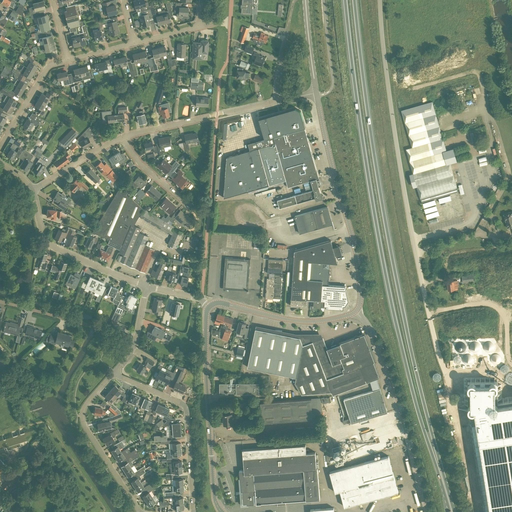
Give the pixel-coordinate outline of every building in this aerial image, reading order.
[(150,9),(153,5),(151,6),(151,5),(149,5),(148,2),(144,3),(143,0),(138,0),(133,1),(134,9),(140,8),(140,11),(150,9)] [(242,8),(241,14),(252,14),(253,8),(254,6),(253,6),(253,0),(242,0),(242,4),(242,8)] [(30,15),(39,13),(38,10),(45,8),(43,1),(34,3),(34,6),(28,8),(30,15)] [(103,8),(105,16),(117,13),(115,5),(111,6),(110,2),(102,4),(103,8)] [(187,15),(188,8),(181,8),(181,3),(175,2),(174,13),(176,13),(176,16),(183,17),(183,15),(187,15)] [(22,8),(23,5),(20,3),(15,12),(24,17),(22,8)] [(66,18),(79,15),(80,15),(78,8),(79,8),(78,4),(70,6),(71,10),(65,12),(66,18)] [(148,18),(152,17),(152,16),(150,9),(140,11),(141,16),(139,16),(142,27),(150,25),(148,18)] [(164,23),(170,22),(168,10),(165,11),(164,9),(161,10),(164,23)] [(12,21),(16,16),(17,13),(12,10),(8,18),(12,21)] [(159,16),(156,17),(158,25),(164,23),(161,10),(158,11),(159,16)] [(38,24),(48,22),(47,22),(45,15),(40,17),(39,13),(30,15),(31,19),(36,18),(38,24)] [(75,27),(76,27),(83,25),(82,21),(80,22),(79,15),(66,18),(68,26),(74,24),(75,27)] [(101,20),(103,25),(107,24),(110,35),(113,34),(113,35),(114,36),(117,35),(117,34),(117,33),(119,33),(118,29),(117,29),(115,22),(116,22),(116,21),(112,22),(111,18),(101,20)] [(103,25),(101,20),(98,21),(99,25),(92,27),(93,32),(91,32),(92,37),(94,37),(95,41),(102,39),(101,35),(105,34),(103,25)] [(35,36),(45,34),(44,30),(50,29),(48,22),(38,24),(38,25),(39,25),(41,30),(36,31),(37,32),(31,34),(32,36),(35,36)] [(244,43),(249,28),(242,26),(240,31),(242,32),(239,41),(244,43)] [(78,39),(80,45),(85,44),(85,40),(89,39),(87,32),(77,35),(78,39)] [(268,37),(264,35),(264,34),(261,33),(260,36),(254,33),(253,38),(266,43),(268,37)] [(43,45),(53,42),(52,43),(51,36),(46,37),(45,34),(35,36),(36,39),(39,38),(39,41),(42,41),(43,45)] [(74,47),(80,45),(78,39),(77,35),(71,36),(72,39),(74,47)] [(53,42),(43,45),(44,45),(46,52),(55,49),(53,42)] [(207,53),(207,42),(201,42),(201,44),(198,44),(198,43),(193,43),(192,59),(197,59),(197,57),(202,57),(202,53),(207,53)] [(185,58),(186,44),(177,44),(176,57),(185,58)] [(252,54),(254,47),(246,45),(244,51),(252,54)] [(158,48),(158,49),(160,56),(161,57),(161,60),(164,59),(163,55),(166,55),(166,52),(165,51),(164,47),(158,48)] [(157,49),(152,50),(153,53),(154,57),(154,58),(160,56),(158,49),(158,48),(157,49)] [(152,64),(150,58),(147,59),(145,52),(139,54),(141,63),(141,61),(147,60),(148,66),(149,66),(150,71),(154,71),(152,64)] [(264,62),(265,58),(258,55),(259,54),(254,52),(253,56),(256,57),(254,64),(255,64),(257,65),(258,65),(262,66),(263,62),(264,62)] [(27,68),(34,72),(37,66),(32,63),(34,60),(27,56),(22,53),(21,56),(26,59),(25,60),(30,63),(27,68)] [(140,63),(141,63),(139,54),(132,55),(134,63),(131,64),(133,70),(134,76),(138,75),(135,63),(139,62),(140,63)] [(126,57),(119,58),(121,66),(128,65),(127,63),(126,57)] [(119,58),(113,60),(115,68),(121,66),(119,58)] [(239,66),(248,69),(250,64),(241,61),(239,66)] [(107,66),(106,62),(94,64),(96,71),(107,68),(109,76),(114,75),(111,65),(107,66)] [(0,73),(0,74),(3,77),(6,78),(8,76),(12,69),(5,65),(0,73)] [(27,68),(24,66),(21,69),(20,69),(19,70),(14,67),(11,71),(14,73),(14,72),(14,73),(23,78),(25,79),(26,76),(30,78),(34,72),(27,68)] [(80,68),(83,80),(93,77),(93,74),(89,75),(87,67),(80,68)] [(73,82),(83,80),(80,68),(73,70),(75,78),(72,79),(73,83),(73,82)] [(73,83),(72,79),(71,75),(68,76),(66,71),(57,74),(58,80),(62,79),(64,85),(73,83)] [(16,81),(14,84),(23,90),(27,84),(26,84),(21,81),(23,78),(14,73),(14,74),(14,76),(15,76),(14,77),(15,78),(15,80),(17,80),(16,81)] [(262,84),(264,78),(255,74),(253,80),(262,84)] [(13,95),(15,92),(20,95),(23,90),(14,84),(12,88),(11,89),(9,88),(7,92),(8,92),(13,95)] [(160,103),(165,89),(160,88),(155,102),(160,103)] [(39,100),(46,104),(49,98),(52,100),(53,96),(47,93),(45,96),(42,94),(39,100)] [(6,103),(13,107),(17,101),(9,97),(6,95),(3,101),(6,103)] [(207,106),(208,98),(196,97),(195,105),(207,106)] [(101,109),(103,106),(100,104),(101,102),(94,98),(91,103),(101,109)] [(42,110),(46,104),(39,100),(35,106),(38,108),(36,111),(43,115),(45,111),(42,110)] [(159,107),(158,107),(160,115),(162,114),(163,118),(170,116),(169,112),(171,112),(169,102),(159,105),(159,107)] [(435,102),(404,109),(413,147),(408,148),(414,174),(416,173),(417,178),(413,179),(414,186),(419,185),(422,198),(458,190),(456,179),(426,186),(423,176),(421,176),(419,171),(459,162),(455,148),(446,150),(435,102)] [(10,112),(13,107),(6,103),(3,108),(10,112)] [(115,115),(116,121),(117,121),(124,120),(123,114),(123,111),(127,111),(127,106),(118,107),(118,112),(120,112),(120,114),(115,115)] [(227,157),(224,198),(245,192),(269,185),(276,209),(279,208),(316,198),(316,200),(325,197),(321,193),(320,193),(320,192),(319,188),(319,187),(321,186),(319,179),(317,180),(316,179),(319,178),(318,177),(318,176),(313,157),(312,155),(308,143),(308,140),(304,127),(305,127),(300,111),(295,108),(259,118),(264,139),(255,141),(248,143),(250,150),(227,157)] [(116,121),(115,115),(112,115),(111,110),(101,111),(103,122),(108,121),(108,122),(116,121)] [(143,114),(142,111),(139,112),(139,115),(137,116),(139,124),(146,122),(144,114),(143,114)] [(40,125),(43,120),(38,117),(36,121),(33,119),(31,122),(28,120),(24,127),(30,131),(34,125),(37,127),(39,125),(40,125)] [(91,125),(82,134),(86,139),(80,142),(84,149),(91,144),(88,139),(91,137),(90,133),(93,131),(91,125)] [(66,146),(78,133),(73,128),(65,137),(67,139),(63,143),(66,146)] [(198,141),(196,133),(189,135),(189,134),(184,135),(185,142),(178,143),(179,145),(184,151),(189,150),(187,143),(198,141)] [(164,152),(163,147),(171,146),(168,137),(168,138),(162,139),(162,138),(158,139),(159,146),(157,146),(160,156),(164,152)] [(11,158),(13,154),(15,155),(17,152),(16,151),(19,147),(21,143),(17,141),(16,141),(14,144),(13,144),(10,148),(11,149),(7,156),(7,157),(10,158),(11,158)] [(153,146),(152,142),(144,144),(145,149),(153,147),(155,153),(158,152),(156,145),(153,146)] [(39,158),(44,150),(41,149),(37,146),(35,150),(36,150),(33,155),(39,158)] [(19,158),(24,150),(19,147),(16,151),(17,152),(15,155),(13,154),(11,158),(12,159),(13,159),(15,160),(17,157),(19,158)] [(24,150),(19,158),(19,159),(20,158),(23,160),(20,166),(27,171),(32,163),(29,161),(33,156),(24,150)] [(114,155),(118,161),(120,164),(128,159),(126,157),(125,157),(123,153),(121,154),(119,152),(114,155)] [(59,169),(69,161),(67,158),(70,156),(67,153),(65,155),(60,159),(55,164),(59,169)] [(114,163),(118,161),(114,155),(109,158),(111,163),(110,163),(113,168),(116,166),(114,163)] [(39,175),(43,170),(45,166),(43,165),(45,162),(39,158),(37,162),(39,163),(34,172),(39,175)] [(169,169),(171,166),(163,160),(158,166),(161,169),(160,170),(165,174),(169,169)] [(173,164),(171,166),(175,170),(180,164),(176,161),(174,165),(173,164)] [(110,173),(108,171),(106,168),(101,162),(96,166),(104,175),(105,174),(107,175),(106,175),(112,182),(114,180),(116,182),(119,178),(112,171),(110,173)] [(96,180),(99,178),(96,175),(97,175),(90,168),(86,173),(92,179),(94,178),(96,180)] [(187,188),(191,184),(181,176),(183,174),(179,170),(174,176),(172,179),(174,181),(176,183),(175,184),(176,184),(178,186),(179,185),(182,188),(184,185),(187,188)] [(146,182),(140,177),(137,181),(135,180),(131,184),(135,188),(137,185),(140,188),(146,182)] [(79,181),(77,178),(72,183),(72,184),(69,187),(74,192),(81,185),(86,190),(88,188),(80,180),(79,181)] [(156,200),(161,194),(151,186),(146,192),(149,194),(148,195),(150,197),(151,196),(156,200)] [(93,232),(110,239),(118,242),(123,244),(119,252),(124,255),(121,262),(144,272),(154,249),(145,246),(149,237),(139,232),(140,229),(132,225),(143,208),(119,188),(107,208),(93,232)] [(137,197),(142,191),(140,188),(134,195),(137,197)] [(142,191),(137,197),(134,200),(137,203),(145,193),(142,191)] [(53,194),(54,198),(53,199),(60,203),(58,206),(65,210),(68,205),(65,203),(67,198),(65,196),(66,195),(62,192),(61,194),(57,192),(57,193),(53,194)] [(169,214),(176,207),(166,198),(160,204),(166,209),(165,211),(169,214)] [(300,233),(332,224),(327,207),(295,216),(300,233)] [(55,219),(56,210),(48,209),(47,216),(51,217),(51,218),(55,219)] [(167,222),(161,218),(160,219),(144,209),(139,217),(168,234),(168,233),(171,235),(167,244),(176,248),(183,232),(174,229),(175,227),(171,224),(167,222)] [(167,222),(171,224),(172,223),(175,219),(179,222),(179,221),(187,228),(193,221),(186,215),(185,215),(183,214),(183,213),(180,210),(177,214),(175,213),(171,217),(167,222)] [(94,229),(96,226),(90,220),(87,225),(94,229)] [(66,235),(69,229),(66,228),(64,231),(59,229),(55,239),(60,241),(63,234),(66,235)] [(69,229),(66,235),(69,237),(66,244),(72,246),(76,236),(73,235),(75,232),(69,229)] [(95,243),(97,238),(91,236),(90,239),(88,238),(85,246),(90,248),(92,242),(95,243)] [(263,249),(264,236),(255,236),(254,248),(263,249)] [(115,247),(118,242),(110,239),(108,244),(115,247)] [(294,255),(309,256),(309,262),(329,263),(338,263),(336,256),(342,254),(339,245),(333,247),(331,240),(294,251),(294,255)] [(112,254),(114,248),(109,246),(107,252),(101,249),(98,257),(109,261),(112,254)] [(48,262),(44,261),(47,254),(40,252),(38,259),(39,259),(38,264),(37,267),(41,268),(45,270),(48,262)] [(323,285),(327,285),(329,263),(309,262),(309,256),(294,255),(292,286),(322,288),(322,285),(323,285),(323,284),(323,285)] [(257,275),(258,270),(249,270),(250,260),(225,258),(223,289),(248,291),(249,275),(257,275)] [(282,274),(283,260),(268,259),(268,273),(282,274)] [(64,271),(67,264),(61,261),(60,264),(59,264),(58,267),(52,265),(50,270),(59,274),(61,269),(64,271)] [(162,269),(164,263),(161,262),(158,267),(156,271),(153,270),(151,274),(159,278),(163,270),(162,269)] [(186,285),(189,272),(187,272),(189,267),(183,266),(183,264),(181,263),(180,269),(183,269),(182,272),(183,272),(180,283),(186,285)] [(173,282),(175,273),(176,269),(169,265),(167,270),(170,271),(167,280),(168,280),(168,282),(172,283),(173,282)] [(79,278),(80,275),(76,273),(75,276),(70,274),(67,281),(76,286),(79,278)] [(273,297),(273,300),(279,301),(281,299),(281,298),(282,280),(282,277),(279,277),(280,275),(275,275),(275,277),(273,297)] [(92,291),(93,288),(96,280),(90,277),(87,283),(85,288),(89,290),(92,291)] [(273,297),(275,277),(272,277),(272,279),(267,279),(266,299),(273,300),(273,297)] [(93,288),(95,289),(94,292),(102,295),(106,287),(102,285),(103,283),(96,280),(93,288)] [(460,280),(449,280),(449,287),(452,288),(452,290),(460,290),(460,280)] [(342,307),(342,309),(343,309),(344,306),(345,306),(349,301),(346,289),(347,289),(346,288),(345,286),(327,285),(323,285),(323,284),(323,285),(322,285),(322,288),(322,296),(329,296),(328,299),(328,306),(328,308),(329,308),(329,306),(342,307)] [(114,288),(111,286),(110,288),(107,288),(106,289),(105,290),(102,297),(104,295),(105,295),(106,295),(107,294),(109,295),(114,297),(113,299),(117,300),(119,295),(116,294),(118,289),(115,287),(114,288)] [(322,296),(322,288),(292,286),(291,298),(290,305),(301,306),(301,307),(306,307),(306,300),(306,299),(314,300),(321,300),(322,296)] [(126,304),(132,307),(133,304),(136,298),(132,296),(131,295),(130,295),(129,294),(127,293),(124,299),(122,298),(117,308),(123,310),(126,304)] [(314,300),(313,307),(319,307),(321,308),(321,307),(324,307),(325,306),(328,306),(328,299),(329,296),(322,296),(321,300),(314,300)] [(162,315),(163,311),(161,311),(161,310),(160,310),(161,300),(154,298),(152,310),(155,310),(154,314),(162,315)] [(173,302),(170,313),(178,315),(181,303),(173,302)] [(114,328),(120,314),(115,312),(111,321),(112,321),(110,327),(114,328)] [(223,324),(225,317),(218,314),(215,323),(220,325),(220,323),(223,324)] [(225,317),(223,324),(224,324),(223,328),(226,329),(223,340),(228,342),(232,331),(228,329),(229,328),(231,329),(234,319),(225,317)] [(19,318),(17,324),(10,322),(10,323),(6,322),(4,329),(3,331),(11,333),(17,335),(18,335),(18,333),(19,332),(20,328),(21,328),(23,322),(24,319),(19,318)] [(246,324),(245,323),(245,322),(241,321),(240,322),(239,322),(237,332),(237,333),(243,335),(243,338),(246,338),(249,329),(245,328),(246,324)] [(37,330),(34,329),(30,328),(31,326),(27,325),(25,332),(29,334),(28,335),(29,335),(28,337),(34,339),(34,336),(39,338),(41,331),(37,330)] [(171,335),(155,326),(152,332),(147,331),(146,337),(154,341),(157,336),(161,338),(162,337),(163,338),(168,340),(171,335)] [(303,345),(300,338),(255,329),(247,367),(296,377),(295,382),(302,394),(332,391),(333,394),(379,377),(374,362),(375,361),(364,334),(340,343),(327,348),(323,338),(303,345)] [(68,335),(65,334),(58,331),(57,335),(51,333),(48,342),(55,344),(56,342),(63,344),(62,347),(67,349),(68,346),(72,347),(74,341),(70,340),(71,335),(72,336),(73,335),(68,334),(68,335)] [(39,355),(48,346),(44,343),(35,352),(39,355)] [(244,356),(245,351),(244,350),(245,348),(238,346),(236,356),(237,356),(236,358),(242,359),(243,355),(244,356)] [(0,370),(8,363),(1,355),(4,352),(0,347),(0,370)] [(152,366),(154,362),(147,358),(145,361),(146,362),(144,365),(140,363),(136,371),(142,374),(146,367),(148,363),(152,366)] [(183,370),(184,368),(184,367),(180,365),(179,368),(178,368),(173,380),(179,382),(184,371),(183,370)] [(165,373),(161,371),(162,368),(159,366),(156,372),(158,373),(155,380),(160,383),(165,373)] [(165,373),(160,383),(166,386),(170,379),(172,380),(175,374),(167,370),(165,373)] [(182,393),(185,386),(176,382),(172,389),(182,393)] [(237,384),(228,384),(220,384),(220,393),(228,393),(237,393),(259,393),(259,384),(237,384)] [(483,386),(470,387),(469,415),(486,511),(511,511),(511,406),(497,408),(495,384),(483,386)] [(110,391),(116,396),(118,394),(123,395),(125,391),(120,386),(118,388),(115,385),(110,391)] [(350,418),(343,421),(344,424),(349,422),(350,424),(351,423),(384,413),(387,412),(384,401),(380,388),(373,390),(344,399),(346,408),(348,414),(350,418)] [(111,401),(116,396),(110,391),(105,396),(108,400),(106,402),(111,406),(113,403),(111,401)] [(135,404),(139,396),(132,393),(127,404),(131,406),(132,402),(135,404)] [(148,409),(148,408),(151,401),(144,398),(140,409),(144,410),(145,408),(148,409)] [(262,422),(287,421),(313,419),(312,399),(287,400),(261,402),(262,422)] [(160,413),(163,406),(157,404),(156,407),(155,406),(152,413),(155,415),(157,411),(160,413)] [(118,413),(112,408),(112,409),(110,406),(107,409),(110,412),(108,415),(110,417),(114,415),(118,413)] [(163,406),(160,413),(164,414),(163,418),(166,420),(169,413),(167,412),(169,409),(163,406)] [(105,415),(105,410),(102,409),(95,407),(93,414),(97,414),(96,417),(100,418),(101,415),(101,414),(105,415)] [(231,414),(230,409),(221,410),(221,415),(224,414),(224,417),(223,417),(224,424),(232,424),(232,414),(231,414)] [(111,421),(122,416),(120,413),(110,417),(111,421)] [(169,430),(181,429),(180,424),(179,424),(179,423),(175,423),(175,418),(170,418),(163,423),(164,426),(169,425),(169,430)] [(110,424),(110,421),(106,422),(106,421),(97,423),(99,430),(107,428),(107,425),(110,424)] [(29,435),(26,427),(0,435),(0,444),(14,440),(15,443),(20,441),(19,438),(29,435)] [(106,445),(114,440),(113,437),(114,436),(115,434),(119,431),(117,428),(110,433),(110,434),(102,439),(106,445)] [(181,429),(169,430),(169,434),(169,437),(176,437),(176,435),(180,435),(180,433),(181,433),(181,429)] [(115,456),(121,452),(119,449),(125,446),(122,440),(112,446),(113,449),(111,450),(112,453),(114,456),(115,456)] [(172,449),(181,448),(180,448),(180,446),(181,446),(180,443),(179,443),(179,442),(172,443),(172,440),(167,440),(161,440),(161,444),(172,443),(172,449)] [(306,450),(305,444),(243,449),(244,470),(239,470),(240,478),(241,478),(242,491),(243,491),(244,498),(243,498),(243,503),(247,503),(247,504),(255,504),(254,502),(256,502),(256,504),(257,504),(257,503),(320,499),(318,468),(317,468),(315,452),(309,452),(309,449),(306,450)] [(342,452),(342,451),(342,450),(341,449),(341,448),(340,447),(339,447),(339,446),(338,446),(337,446),(336,446),(335,447),(334,447),(334,448),(333,448),(333,449),(333,450),(333,451),(333,452),(333,453),(334,454),(335,455),(336,455),(337,455),(338,455),(339,455),(340,454),(341,454),(341,453),(341,452),(342,452)] [(166,459),(172,458),(173,458),(173,455),(180,455),(180,452),(181,452),(181,448),(172,449),(172,452),(166,452),(166,458),(166,459)] [(121,452),(115,456),(116,458),(115,458),(117,461),(124,457),(121,452)] [(137,453),(127,459),(128,461),(132,459),(133,461),(139,457),(137,453)] [(398,492),(388,456),(330,472),(335,492),(340,491),(344,506),(398,492)] [(124,471),(131,467),(127,462),(121,466),(123,468),(122,469),(123,471),(124,471)] [(141,482),(139,480),(141,478),(140,476),(151,468),(154,469),(152,464),(150,465),(146,468),(136,474),(138,477),(131,482),(132,484),(132,485),(133,487),(134,486),(134,487),(141,482)] [(146,468),(144,465),(136,470),(134,466),(133,466),(131,467),(124,471),(125,473),(127,477),(135,472),(136,474),(146,468)] [(166,477),(173,476),(173,473),(181,473),(181,470),(182,470),(182,467),(181,467),(170,467),(171,474),(166,474),(166,477)] [(18,478),(14,473),(10,477),(7,474),(3,478),(6,481),(2,486),(6,490),(18,478)] [(154,484),(154,485),(159,481),(158,479),(156,480),(157,481),(153,483),(152,482),(144,487),(143,485),(145,483),(143,480),(141,482),(134,487),(136,489),(135,490),(136,492),(137,491),(137,492),(140,490),(142,492),(143,492),(154,484)] [(156,487),(154,485),(154,484),(143,492),(145,494),(142,496),(144,498),(143,499),(145,501),(145,500),(146,501),(152,497),(149,492),(156,487)] [(173,498),(173,495),(165,495),(163,495),(164,498),(172,498),(172,504),(175,504),(183,503),(182,500),(183,500),(183,498),(182,498),(182,497),(173,498)] [(152,497),(146,501),(147,503),(146,504),(148,506),(149,505),(149,506),(155,502),(152,497)]
